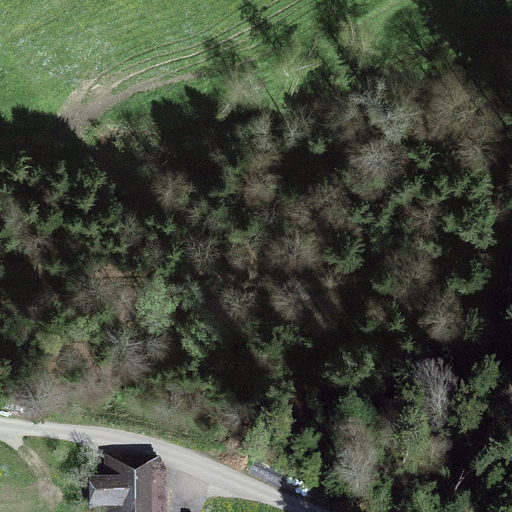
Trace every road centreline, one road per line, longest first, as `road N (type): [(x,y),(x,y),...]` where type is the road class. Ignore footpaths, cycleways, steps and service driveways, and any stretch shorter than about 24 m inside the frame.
road 1 (track): [(511,240),(285,269),(0,272)]
road 2 (unclassified): [(317,511),(132,441),(0,423)]
